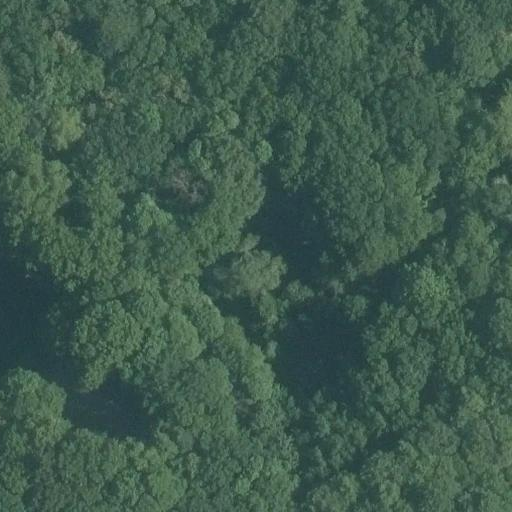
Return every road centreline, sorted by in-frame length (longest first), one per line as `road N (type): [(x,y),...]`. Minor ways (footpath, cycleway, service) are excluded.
road 1 (track): [(1,0),(70,97),(100,174),(100,268),(126,255),(168,212),(247,111),(281,0)]
road 2 (track): [(134,511),(249,385),(313,343),(511,130)]
